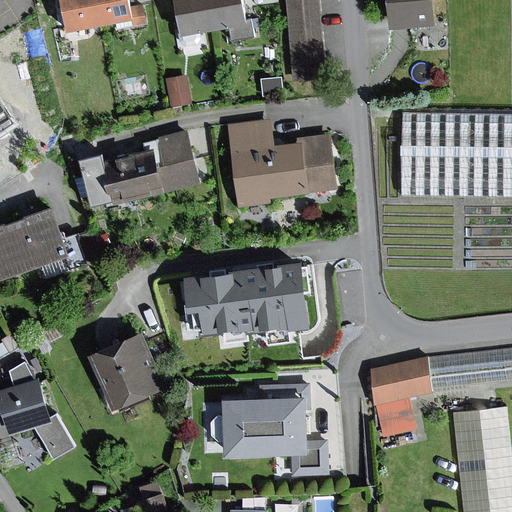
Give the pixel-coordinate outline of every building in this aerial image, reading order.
[(97,0),(62,0),(69,29),(102,23),(97,0)] [(132,0),(97,0),(102,23),(133,17),(135,24),(148,22),(144,3),(134,5),(132,0)] [(213,0),(176,0),(182,33),(180,34),(181,41),(187,45),(199,43),(202,37),(201,30),(218,27),(213,0)] [(245,0),(213,0),(218,27),(231,25),(233,39),(256,35),(253,17),(248,18),(245,0)] [(321,0),(288,0),(294,79),(327,76),(321,0)] [(391,0),(393,25),(438,22),(436,0),(391,0)] [(187,74),(168,77),(172,106),(191,103),(187,74)] [(11,76),(0,78),(0,126),(20,122),(11,76)] [(282,76),(262,78),(264,97),(284,95),(282,76)] [(511,115),(397,114),(396,201),(511,202),(511,115)] [(272,120),(230,125),(240,207),(274,202),(273,196),(310,191),(304,141),(275,145),(272,120)] [(154,146),(107,157),(117,199),(118,202),(201,181),(189,130),(153,139),(154,146)] [(303,136),(304,141),(310,191),(339,187),(332,132),(303,136)] [(117,199),(107,157),(105,151),(82,157),(94,204),(117,199)] [(55,206),(0,224),(0,277),(71,253),(55,206)] [(305,257),(186,273),(191,311),(202,309),(205,332),(250,326),(250,330),(293,324),(293,328),(315,325),(305,257)] [(19,321),(9,326),(20,345),(30,339),(19,321)] [(61,323),(44,332),(50,343),(67,333),(61,323)] [(145,331),(92,353),(115,408),(164,387),(163,375),(145,331)] [(4,341),(0,343),(0,357),(10,351),(4,341)] [(511,347),(429,357),(433,389),(511,381),(511,347)] [(433,389),(429,357),(429,355),(372,369),(375,404),(384,437),(418,428),(411,397),(434,391),(433,389)] [(12,370),(17,384),(37,378),(28,360),(12,370)] [(17,384),(0,388),(0,425),(10,422),(12,431),(36,424),(53,419),(52,415),(41,377),(37,378),(17,384)] [(309,394),(224,397),(225,414),(219,414),(213,421),(213,433),(220,439),(226,439),(227,456),(292,453),(293,475),(331,474),(330,439),(310,440),(309,394)] [(511,511),(511,407),(511,406),(451,411),(460,511),(511,511)] [(53,419),(36,424),(54,457),(77,445),(58,412),(52,415),(53,419)] [(173,511),(169,492),(143,499),(146,511),(173,511)] [(276,511),(304,511),(305,502),(277,500),(276,511)]
